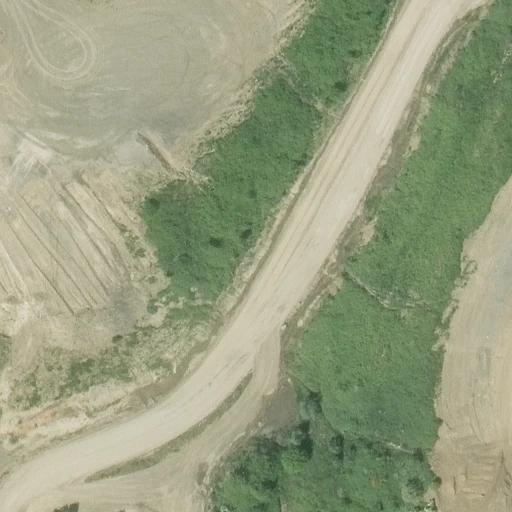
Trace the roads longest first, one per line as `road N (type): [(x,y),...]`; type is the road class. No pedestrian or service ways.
road 1 (track): [(201,511),(198,486),(214,443),(267,376),(272,315),(455,0)]
road 2 (track): [(5,511),(14,493),(56,462),(189,407),(272,315)]
